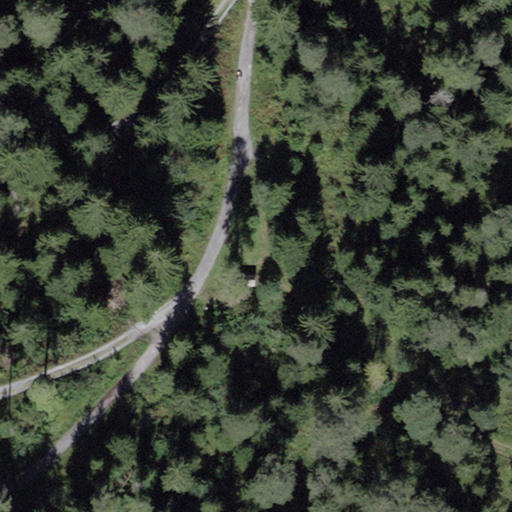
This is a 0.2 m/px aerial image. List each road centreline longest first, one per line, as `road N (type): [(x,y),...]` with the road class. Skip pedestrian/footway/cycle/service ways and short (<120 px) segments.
road 1 (track): [(254,0),(237,175),(217,240),(177,313)]
road 2 (track): [(0,165),(159,110),(233,0)]
road 3 (track): [(0,493),(122,383),(177,313)]
road 4 (track): [(177,313),(43,379),(0,391)]
